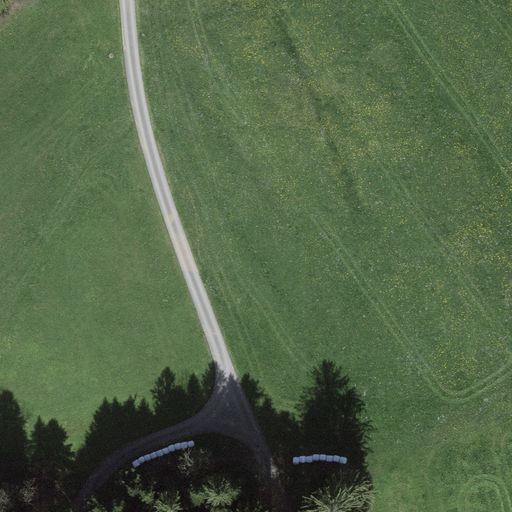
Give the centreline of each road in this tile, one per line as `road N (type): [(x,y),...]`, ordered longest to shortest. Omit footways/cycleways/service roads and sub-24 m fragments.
road 1 (track): [(126,0),(135,113),(239,409),(284,511)]
road 2 (track): [(77,511),(110,465),(135,449),(239,409)]
